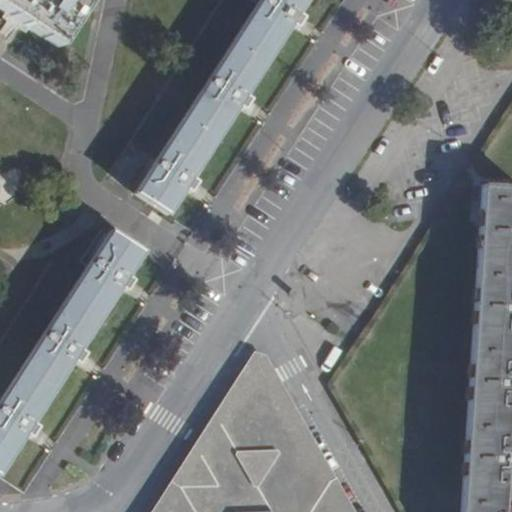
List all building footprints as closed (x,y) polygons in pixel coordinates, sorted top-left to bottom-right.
[(0,0),(0,7),(62,47),(90,4),(84,0),(0,0)] [(300,15),(310,0),(265,0),(235,48),(138,194),(169,213),(185,188),(192,194),(200,183),(192,178),(239,107),(247,113),(254,102),(246,96),(293,26),(301,31),(308,21),(300,15)] [(511,184),(486,184),(467,511),(508,511),(510,477),(511,468),(511,467),(511,452),(511,453),(511,452),(511,184)] [(126,277),(143,251),(114,232),(0,401),(0,465),(22,433),(29,439),(40,425),(31,419),(71,361),(79,366),(86,355),(78,349),(119,289),(127,294),(135,282),(126,277)] [(160,511),(348,511),(263,361),(160,511)]
